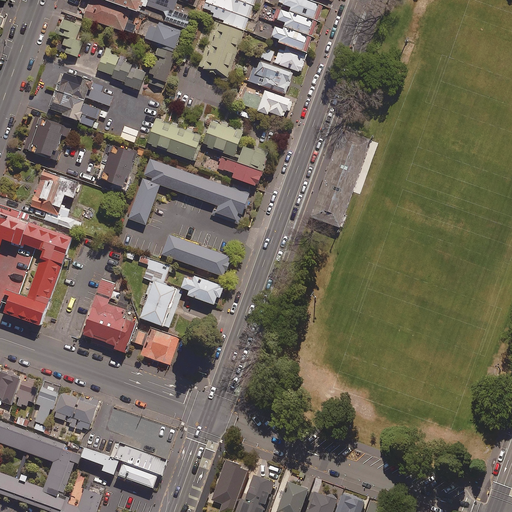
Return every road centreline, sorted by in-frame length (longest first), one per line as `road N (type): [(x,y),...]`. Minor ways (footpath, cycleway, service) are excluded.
road 1 (trunk): [(211,411),(357,0)]
road 2 (residential): [(211,411),(485,511)]
road 3 (residential): [(0,338),(211,411)]
